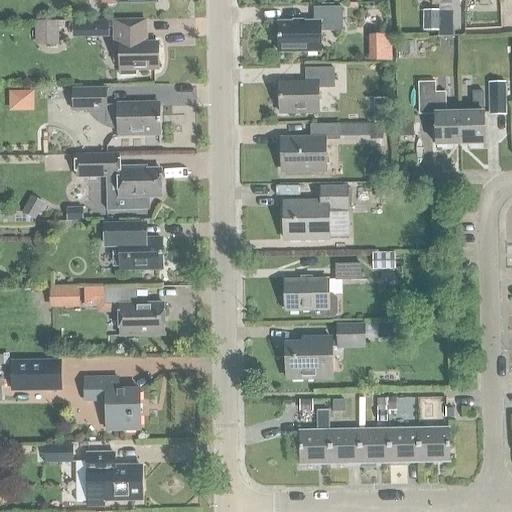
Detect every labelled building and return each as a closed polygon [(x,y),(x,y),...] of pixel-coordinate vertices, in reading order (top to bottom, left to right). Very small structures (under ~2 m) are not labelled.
[(342,32),(342,10),(315,10),(314,25),(279,24),(279,54),(320,53),(321,33),(342,32)] [(424,11),(424,31),(438,31),(438,11),(424,11)] [(65,43),(64,20),(39,21),(40,44),(65,43)] [(92,21),(71,22),(72,39),(92,38),(92,21)] [(138,70),(160,70),(160,44),(147,44),(147,23),(116,23),(116,45),(120,45),(121,76),(138,75),(138,70)] [(415,42),(401,43),(401,56),(415,56),(415,42)] [(388,50),(368,50),(368,62),(388,62),(388,50)] [(305,70),(305,84),(279,84),(280,113),(318,113),(318,90),(334,90),(334,70),(305,70)] [(460,145),(459,113),(445,113),(445,93),(435,93),(435,83),(418,83),(419,116),(435,115),(436,145),(460,145)] [(506,116),(505,83),(488,84),(488,116),(506,116)] [(72,89),(72,112),(107,111),(106,89),(72,89)] [(13,111),(39,111),(39,91),(13,91),(13,111)] [(459,113),(460,145),(484,144),(483,113),(483,92),(472,92),(472,113),(459,113)] [(373,100),(374,124),(388,123),(387,100),(373,100)] [(119,106),(119,137),(161,136),(161,105),(119,106)] [(283,140),(283,172),(325,172),(325,141),(339,141),(339,139),(355,139),(355,127),(339,127),(312,127),(312,140),(283,140)] [(162,198),(161,170),(138,170),(138,167),(117,168),(117,155),(76,156),(76,176),(106,176),(106,185),(117,184),(117,199),(126,199),(126,211),(150,211),(150,198),(162,198)] [(329,211),(347,211),(346,188),(319,189),(320,203),(283,204),(284,240),(329,239),(329,211)] [(35,196),(27,211),(41,219),(49,203),(35,196)] [(120,246),(120,270),(162,270),(162,239),(133,240),(133,224),(104,225),(105,246),(120,246)] [(372,253),(372,271),(393,271),(394,271),(394,253),(372,253)] [(359,281),(359,264),(335,265),(335,281),(359,281)] [(286,312),(310,311),(310,320),(333,320),(337,315),(337,300),(332,295),(328,295),(328,280),(285,281),(286,312)] [(79,309),(79,290),(50,290),(49,309),(79,309)] [(118,306),(119,337),(164,337),(163,306),(137,306),(136,290),(105,291),(105,306),(118,306)] [(331,348),(364,347),(363,326),(338,327),(339,342),(331,342),(331,339),(313,339),(313,345),(286,346),(287,380),(332,378),(331,348)] [(377,327),(378,348),(398,348),(398,326),(377,327)] [(0,382),(10,383),(10,389),(59,389),(59,355),(0,355),(0,382)] [(105,400),(106,431),(139,430),(139,390),(118,391),(118,378),(84,379),(84,401),(105,400)] [(422,396),(422,416),(447,416),(447,396),(422,396)] [(344,414),(344,402),(332,402),(332,414),(344,414)] [(448,429),(418,430),(419,464),(449,463),(448,429)] [(389,430),(358,431),(359,465),(389,465),(389,430)] [(418,430),(389,430),(389,465),(419,464),(418,430)] [(358,431),(329,432),(330,466),(359,465),(358,431)] [(330,466),(329,432),(299,433),(300,467),(330,466)] [(44,446),(44,464),(73,464),(73,446),(44,446)] [(86,455),(87,508),(102,508),(102,504),(140,503),(140,467),(115,468),(115,454),(86,455)]
